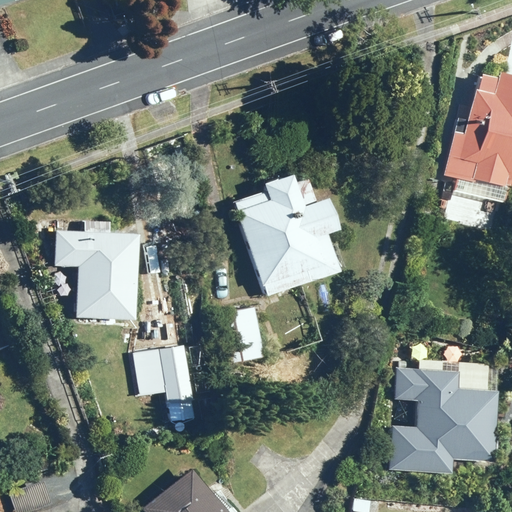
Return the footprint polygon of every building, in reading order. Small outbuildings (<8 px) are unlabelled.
[(460,118),(444,174),(457,178),(454,188),(503,202),(508,184),(511,184),(511,74),(500,71),(498,79),(482,74),(469,120),(460,118)] [(340,269),(328,233),(339,229),(328,197),(315,201),(307,177),(295,181),(292,173),(265,182),(268,190),(231,202),(264,296),(340,269)] [(78,266),(76,317),(135,319),(138,233),(109,232),(110,222),(81,221),(81,230),(56,229),(55,265),(78,266)] [(170,305),(151,311),(161,341),(180,335),(170,305)] [(264,356),(254,305),(208,315),(218,365),(264,356)] [(183,345),(133,355),(140,393),(165,389),(171,420),(194,416),(191,399),(193,399),(183,345)] [(10,351),(0,355),(0,386),(6,403),(27,394),(10,351)] [(496,390),(497,370),(459,368),(459,371),(396,367),(394,398),(418,400),(416,427),(390,425),(387,468),(452,473),(453,459),(494,461),(499,390),(496,390)] [(143,507),(146,511),(236,511),(218,490),(213,494),(191,467),(143,507)] [(7,490),(13,511),(29,511),(53,505),(45,479),(7,490)]
